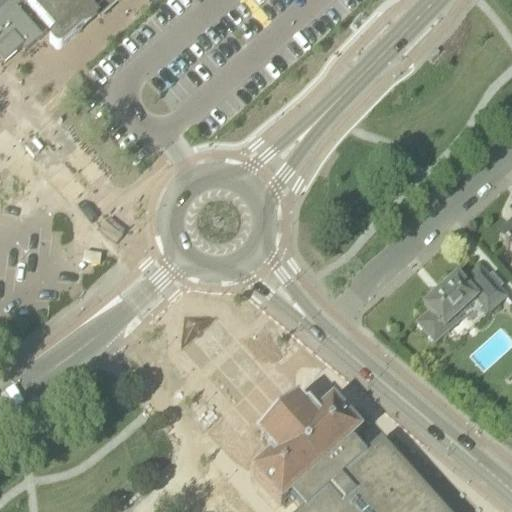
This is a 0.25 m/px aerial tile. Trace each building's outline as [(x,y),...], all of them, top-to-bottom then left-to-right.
[(23,0),(17,0),(0,15),(0,62),(4,66),(22,51),(25,54),(23,55),(24,56),(47,36),(46,35),(42,39),(17,11),(26,2),(23,0)] [(0,0),(0,15),(17,0),(0,0)] [(61,50),(63,49),(77,36),(93,22),(93,17),(92,16),(85,7),(78,0),(23,0),(26,2),(55,35),(50,38),(50,39),(49,40),(49,41),(49,43),(50,44),(50,45),(54,49),(55,50),(56,51),(58,51),(60,51),(61,50)] [(110,0),(78,0),(85,7),(92,16),(110,0)] [(511,229),(499,242),(511,256),(511,266),(511,267),(511,268),(511,229)] [(434,348),(448,336),(444,332),(476,303),(489,317),(507,301),(499,293),(503,289),(492,277),(488,280),(479,271),(462,286),(456,280),(423,310),(429,317),(416,328),(434,348)] [(358,439),(360,437),(332,406),(313,423),(307,416),(303,419),(293,409),(261,438),(270,448),(266,452),(272,459),(253,476),(281,508),(290,500),(300,511),(439,511),(385,452),(375,451),(365,460),(352,445),(358,440),(358,439)]
